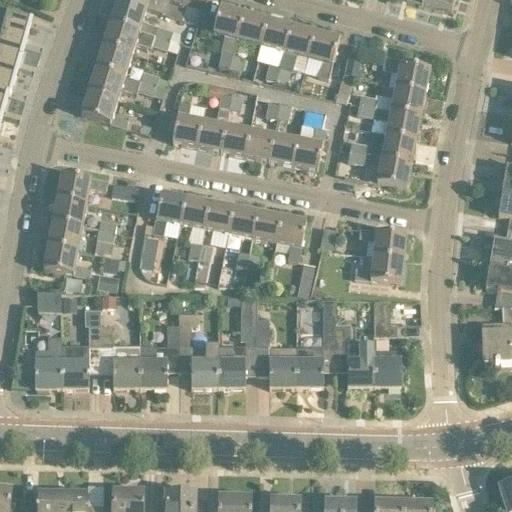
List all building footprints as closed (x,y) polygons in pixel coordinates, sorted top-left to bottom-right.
[(151,0),(166,5),(166,4),(167,0),(118,0),(117,5),(146,14),(150,0),(151,0)] [(181,0),(177,15),(197,21),(202,4),(187,0),(181,0)] [(451,16),(455,0),(406,0),(406,4),(451,16)] [(110,28),(139,37),(170,47),(173,37),(142,27),(146,14),(117,5),(110,28)] [(229,75),(233,61),(237,45),(244,19),(220,13),(213,39),(224,42),(220,58),(222,58),(218,72),(229,75)] [(0,43),(24,50),(31,25),(0,16),(0,43)] [(237,45),(260,52),(267,26),(244,19),(237,45)] [(260,52),(284,58),(291,32),(267,26),(260,52)] [(167,55),(170,47),(139,37),(110,28),(102,51),(132,60),(135,50),(150,54),(151,50),(167,55)] [(284,58),(280,73),(276,88),(287,90),(290,76),(292,77),(296,61),(308,64),(314,38),(291,32),(284,58)] [(319,83),(328,85),(332,71),(339,45),(314,38),(308,64),(323,68),(319,83)] [(0,69),(17,74),(24,50),(0,43),(0,69)] [(125,83),(132,60),(102,51),(95,74),(125,83)] [(243,64),(233,61),(229,75),(239,78),(243,64)] [(348,61),(345,74),(344,81),(355,83),(357,83),(361,63),(348,61)] [(395,94),(425,100),(430,75),(384,66),(382,76),(390,77),(388,92),(395,94)] [(0,96),(10,99),(17,74),(0,69),(0,96)] [(276,88),(280,73),(269,71),(266,85),(276,88)] [(156,93),(140,88),(125,83),(95,74),(88,97),(117,106),(121,95),(136,99),(136,98),(153,103),(156,93)] [(143,78),(140,88),(156,93),(159,83),(143,78)] [(346,109),(355,83),(344,81),(336,107),(346,109)] [(390,117),(399,119),(420,123),(425,100),(395,94),(393,104),(377,101),(376,105),(359,101),(357,110),(375,114),(390,117)] [(10,99),(0,96),(0,122),(1,122),(7,99),(9,100),(10,99)] [(113,120),(117,106),(88,97),(81,120),(126,134),(129,125),(113,120)] [(226,131),(229,115),(232,101),(221,99),(215,129),(202,127),(196,153),(221,158),(226,131)] [(242,103),(232,101),(229,115),(240,117),(242,103)] [(172,148),(196,153),(202,127),(188,124),(191,109),(180,107),(172,148)] [(266,122),(277,124),(280,110),(269,108),(266,122)] [(290,112),(280,110),(277,124),(288,126),(290,112)] [(373,123),(375,114),(357,110),(355,120),(373,123)] [(416,147),(420,123),(399,119),(390,117),(386,141),(416,147)] [(221,158),(245,163),(250,136),(226,131),(221,158)] [(301,131),(298,146),(293,172),(317,177),(325,136),(301,131)] [(274,141),(250,136),(245,163),(269,167),(274,141)] [(298,146),(274,141),(269,167),(293,172),(298,146)] [(381,164),(399,168),(411,170),(416,147),(386,141),(381,164)] [(350,149),(348,158),(366,161),(367,152),(350,149)] [(364,170),(366,161),(348,158),(347,167),(364,170)] [(406,194),(411,170),(399,168),(381,164),(376,188),(406,194)] [(502,197),(511,198),(511,173),(506,172),(502,197)] [(57,204),(87,209),(90,195),(106,198),(108,188),(61,180),(57,204)] [(110,202),(135,206),(137,194),(113,190),(110,202)] [(509,224),(507,236),(511,236),(511,198),(502,197),(498,222),(509,224)] [(161,199),(161,201),(153,240),(163,242),(166,228),(180,230),(186,204),(161,199)] [(52,228),(83,233),(85,220),(87,209),(57,204),(52,228)] [(209,209),(186,204),(180,230),(204,235),(209,209)] [(204,235),(228,240),(233,213),(209,209),(204,235)] [(228,240),(240,242),(252,244),(257,218),(233,213),(228,240)] [(252,244),(276,249),(281,223),(257,218),(252,244)] [(306,228),(281,223),(276,249),(290,252),(287,266),(298,269),(306,228)] [(99,236),(114,239),(116,230),(101,227),(99,236)] [(52,228),(48,251),(78,257),(83,233),(52,228)] [(323,234),(319,254),(331,256),(335,237),(323,234)] [(114,239),(99,236),(97,245),(112,248),(114,239)] [(373,262),(399,265),(403,265),(406,241),(359,236),(358,245),(375,246),(373,262)] [(511,236),(507,236),(505,248),(494,246),(489,270),(511,274),(511,236)] [(144,273),(156,274),(158,243),(146,242),(144,273)] [(198,266),(201,251),(190,249),(188,264),(198,266)] [(43,275),(63,279),(90,284),(91,274),(75,272),(78,257),(48,251),(43,275)] [(212,254),(201,251),(198,266),(209,269),(212,254)] [(246,276),(249,261),(238,259),(235,274),(246,276)] [(259,263),(249,261),(246,276),(257,278),(259,263)] [(354,285),(381,288),(401,290),(403,265),(399,265),(373,262),(371,277),(355,275),(354,285)] [(101,276),(116,279),(118,266),(103,263),(101,276)] [(296,300),(309,302),(314,271),(302,269),(296,300)] [(494,314),(502,313),(511,312),(511,274),(489,270),(485,295),(497,297),(494,314)] [(37,298),(37,312),(37,319),(61,319),(61,299),(37,298)] [(218,353),(218,368),(218,395),(245,395),(245,382),(257,382),(256,332),(256,304),(240,304),(241,347),(245,347),(245,353),(218,353)] [(322,308),(323,331),(323,354),(335,354),(335,331),(334,307),(322,308)] [(374,343),(376,343),(396,343),(396,331),(390,331),(389,308),(373,308),(374,343)] [(511,312),(502,313),(503,337),(491,338),(491,331),(490,330),(489,329),(488,329),(481,329),(483,368),(511,367),(511,362),(511,340),(511,312)] [(218,368),(218,353),(218,351),(204,352),(204,368),(191,368),(190,333),(196,333),(196,319),(177,320),(178,332),(179,378),(191,377),(191,395),(218,395),(218,368)] [(296,394),(296,368),(296,358),(280,358),(280,368),(269,368),(268,331),(256,332),(257,382),(269,382),(269,395),(296,394)] [(335,367),(347,367),(347,394),(374,394),(374,367),(374,358),(374,351),(347,351),(347,346),(350,343),(350,331),(335,331),(335,354),(335,367)] [(88,353),(62,353),(62,396),(89,395),(89,378),(101,378),(100,332),(88,332),(88,353)] [(140,395),(140,368),(140,353),(112,353),(112,332),(100,332),(101,378),(113,378),(113,395),(140,395)] [(140,353),(140,368),(140,395),(167,395),(167,378),(179,378),(178,332),(166,332),(166,353),(140,353)] [(62,353),(61,345),(48,345),(48,357),(36,357),(36,369),(35,369),(35,396),(62,396),(62,353)] [(323,394),(323,377),(323,357),(296,358),(296,368),(296,394),(323,394)] [(374,358),(374,367),(374,394),(401,394),(401,357),(374,358)] [(504,511),(511,511),(511,487),(498,492),(504,511)] [(0,511),(9,511),(11,496),(0,494),(0,511)] [(143,511),(143,498),(113,497),(112,511),(143,511)] [(62,511),(63,498),(38,498),(37,511),(62,511)] [(87,511),(88,498),(63,498),(62,511),(87,511)] [(194,511),(195,499),(162,498),(162,511),(194,511)] [(238,500),(238,503),(219,503),(218,511),(250,511),(250,500),(238,500)]
